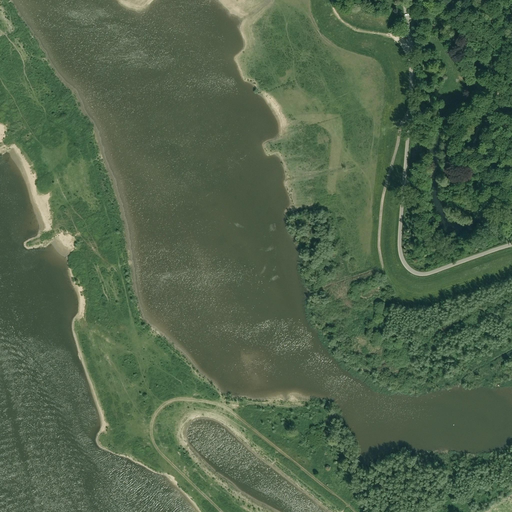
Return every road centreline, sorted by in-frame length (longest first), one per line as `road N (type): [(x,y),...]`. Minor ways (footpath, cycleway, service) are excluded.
road 1 (unclassified): [(511,244),(425,274),(403,260),(408,0)]
road 2 (track): [(222,511),(155,445),(154,415),(180,398),(226,407),(354,511)]
road 3 (unknown): [(511,231),(452,246),(423,235),(414,222),(419,17)]
road 4 (track): [(409,115),(381,205),(382,281)]
